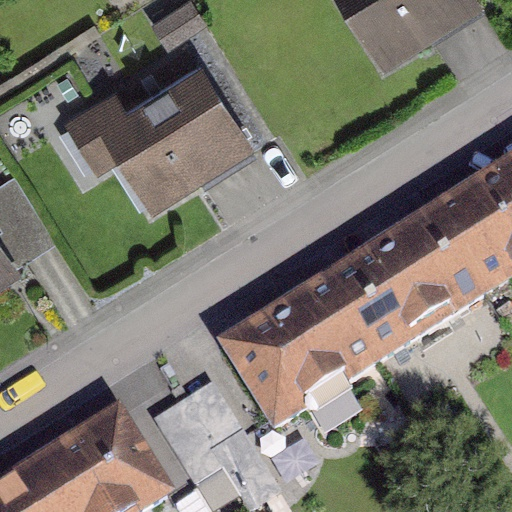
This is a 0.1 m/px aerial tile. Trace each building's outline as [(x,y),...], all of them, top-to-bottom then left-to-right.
[(475,18),(464,0),(332,0),(380,77),(475,18)] [(171,22),(143,37),(159,65),(186,50),(171,22)] [(191,84),(95,144),(147,227),(243,168),(191,84)] [(481,308),(511,288),(511,163),(425,219),(481,308)] [(0,284),(34,265),(0,207),(0,284)] [(481,308),(425,219),(322,283),(379,372),(481,308)] [(274,438),(379,372),(322,283),(218,348),(274,438)] [(161,417),(201,500),(239,481),(254,511),(259,511),(283,501),(227,385),(161,417)] [(13,479),(34,511),(158,511),(178,500),(121,411),(13,479)] [(34,511),(13,479),(0,487),(0,511),(34,511)]
